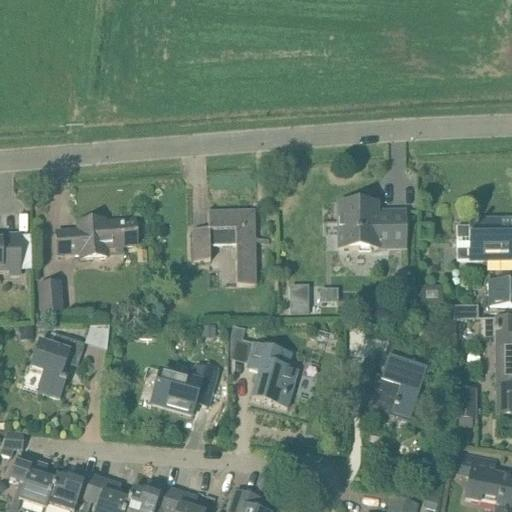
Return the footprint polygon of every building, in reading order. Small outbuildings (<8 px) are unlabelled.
[(376,206),(338,207),(338,251),(376,251),(376,250),(405,249),(405,234),(404,214),(390,214),(390,220),(376,220),(376,206)] [(253,214),(208,215),(208,232),(193,232),(193,262),(210,262),(210,249),(235,248),(236,288),(256,288),(253,214)] [(77,233),(55,235),(58,257),(79,255),(79,261),(107,258),(106,251),(136,248),(134,223),(104,225),(104,222),(77,224),(77,233)] [(468,230),(457,230),(457,263),(511,262),(511,222),(468,223),(468,230)] [(0,273),(10,274),(10,278),(19,278),(19,257),(19,237),(15,238),(15,239),(0,239),(0,273)] [(511,282),(488,283),(488,309),(511,308),(511,282)] [(63,317),(60,285),(38,287),(42,320),(63,317)] [(420,308),(442,308),(442,289),(420,289),(420,308)] [(337,292),(319,292),(319,306),(337,306),(337,292)] [(415,292),(397,292),(398,306),(415,305),(415,292)] [(290,305),(290,316),(308,316),(308,305),(290,305)] [(496,416),(511,415),(511,320),(495,320),(496,416)] [(422,327),(417,339),(429,344),(434,332),(422,327)] [(21,328),(21,343),(33,343),(33,328),(21,328)] [(201,328),(201,339),(214,339),(214,328),(201,328)] [(231,340),(243,343),(246,333),(233,329),(231,340)] [(43,375),(36,394),(59,401),(68,374),(63,372),(65,365),(77,369),(85,346),(55,336),(55,337),(51,336),(47,347),(38,344),(29,370),(43,375)] [(390,338),(367,406),(391,414),(390,418),(409,424),(427,371),(408,365),(414,346),(390,338)] [(253,346),(246,372),(258,375),(251,401),(287,412),(292,392),(297,374),(286,371),(290,356),(253,346)] [(209,403),(214,384),(217,375),(196,369),(192,382),(160,373),(151,406),(192,418),(197,400),(209,403)] [(20,388),(32,392),(37,375),(25,372),(20,388)] [(455,422),(458,422),(458,426),(472,426),(472,421),(477,421),(476,392),(454,392),(455,422)] [(24,436),(7,435),(0,455),(0,457),(11,461),(14,454),(23,454),(24,436)] [(45,511),(47,508),(46,508),(54,484),(54,483),(43,480),(47,468),(17,458),(9,484),(23,489),(18,504),(22,511),(45,511)] [(495,511),(511,511),(511,482),(486,477),(489,464),(462,458),(458,478),(469,481),(465,502),(496,508),(495,511)] [(47,508),(45,511),(74,511),(78,501),(87,504),(95,479),(71,471),(67,482),(55,479),(54,483),(54,484),(46,508),(47,508)] [(271,479),(261,476),(257,491),(266,494),(271,479)] [(125,511),(128,503),(127,503),(117,499),(121,487),(95,479),(87,504),(97,507),(95,511),(125,511)] [(164,511),(172,491),(147,483),(143,495),(131,491),(127,503),(128,503),(125,511),(164,511)] [(164,511),(194,511),(193,511),(197,500),(172,491),(164,511)] [(260,511),(264,503),(234,493),(228,511),(260,511)] [(423,510),(429,511),(436,511),(440,501),(427,497),(423,510)] [(416,511),(418,508),(392,499),(388,511),(416,511)]
